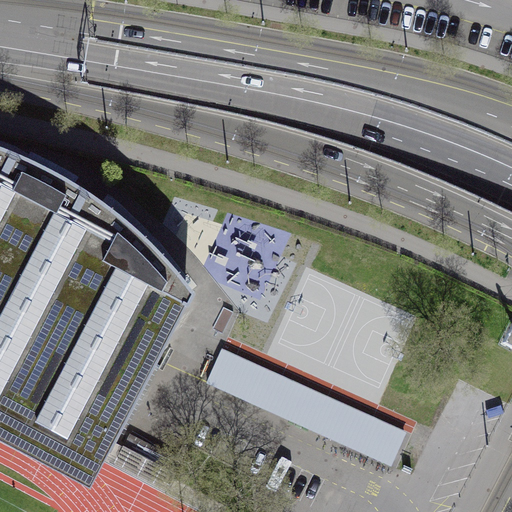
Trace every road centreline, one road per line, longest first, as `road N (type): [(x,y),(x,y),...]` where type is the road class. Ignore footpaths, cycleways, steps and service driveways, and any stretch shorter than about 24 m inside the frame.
road 1 (secondary): [(0,78),(347,169),(511,240)]
road 2 (secondary): [(511,177),(319,108),(0,47)]
road 3 (secondary): [(511,114),(364,68),(0,14)]
